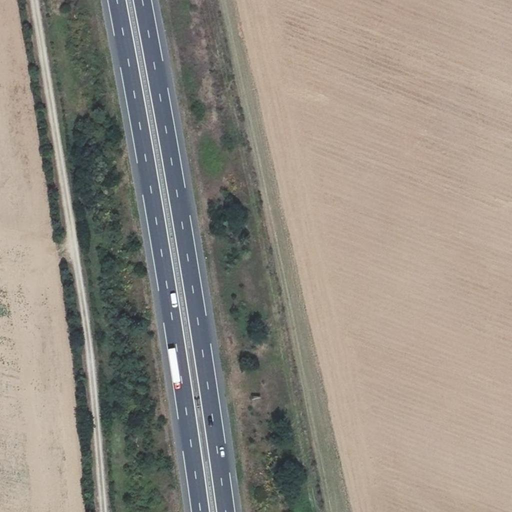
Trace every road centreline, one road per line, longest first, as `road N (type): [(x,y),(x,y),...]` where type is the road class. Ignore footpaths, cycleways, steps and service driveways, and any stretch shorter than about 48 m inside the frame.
road 1 (motorway): [(226,511),(142,0)]
road 2 (motorway): [(116,0),(200,511)]
road 3 (track): [(103,511),(90,358),(33,0)]
